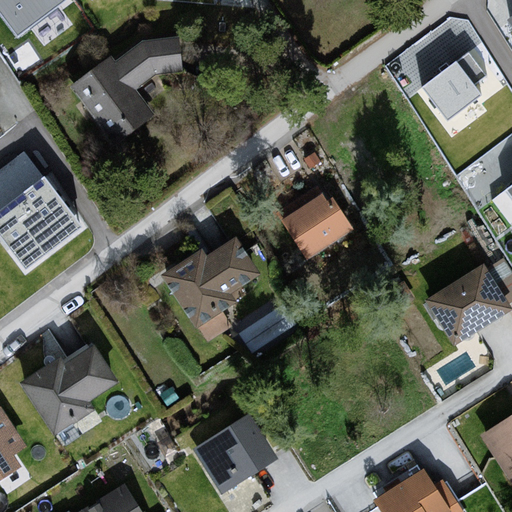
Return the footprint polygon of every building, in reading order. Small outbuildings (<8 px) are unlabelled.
[(0,0),(0,14),(19,40),(73,0),(0,0)] [(68,82),(111,141),(151,116),(130,86),(147,74),(180,74),(179,43),(138,44),(113,60),(109,54),(68,82)] [(455,58),(420,84),(445,117),(479,91),(455,58)] [(511,176),(499,186),(511,202),(511,176)] [(43,177),(0,209),(0,235),(26,270),(82,228),(43,177)] [(277,211),(302,256),(350,228),(325,184),(277,211)] [(163,274),(195,324),(232,301),(228,293),(257,274),(244,253),(235,239),(206,258),(201,249),(163,274)] [(425,297),(453,342),(510,306),(481,261),(425,297)] [(21,382),(50,431),(94,406),(90,398),(117,382),(93,340),(21,382)] [(0,406),(0,479),(17,468),(9,455),(25,445),(0,407),(0,406)] [(511,411),(476,435),(511,488),(511,411)] [(193,449),(221,491),(276,456),(249,413),(193,449)] [(373,498),(380,511),(455,511),(428,465),(373,498)] [(71,511),(140,511),(121,481),(71,511)]
